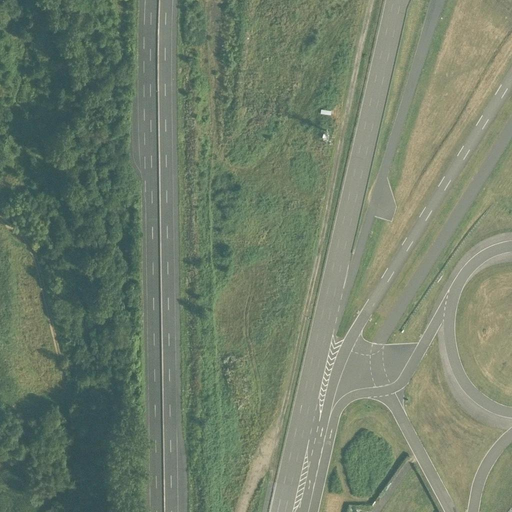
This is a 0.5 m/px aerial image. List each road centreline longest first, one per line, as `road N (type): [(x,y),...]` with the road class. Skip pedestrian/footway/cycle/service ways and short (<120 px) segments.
road 1 (unknown): [(511,73),(346,347),(322,429)]
road 2 (unknown): [(318,342),(350,276),(437,0)]
road 3 (unknown): [(318,342),(395,0)]
road 4 (track): [(46,511),(65,468),(66,399),(36,264),(21,236),(0,220)]
road 5 (unknown): [(387,391),(377,373),(380,339),(511,127)]
road 6 (unknown): [(511,412),(478,398),(461,379),(450,301)]
road 7 (unknown): [(450,511),(387,391)]
